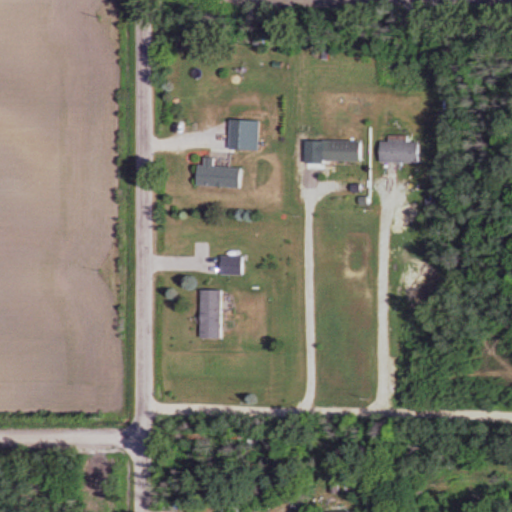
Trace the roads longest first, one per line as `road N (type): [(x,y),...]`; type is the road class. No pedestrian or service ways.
road 1 (residential): [(141,511),(143,0)]
road 2 (residential): [(141,435),(0,435)]
